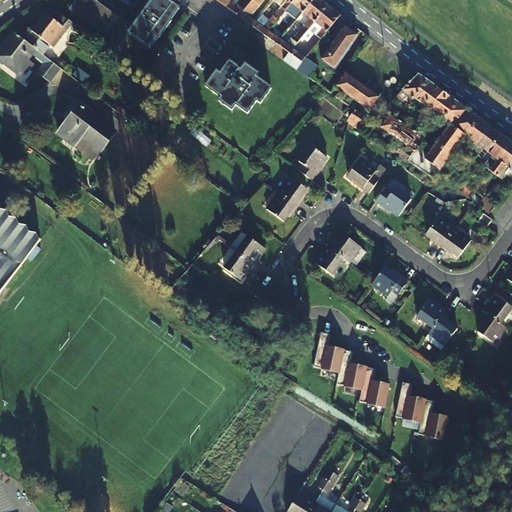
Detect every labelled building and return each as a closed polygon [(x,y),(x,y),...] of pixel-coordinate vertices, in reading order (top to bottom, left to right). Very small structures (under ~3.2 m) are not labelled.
[(128,33),(131,28),(93,0),(77,0),(71,9),(118,45),(128,33)] [(131,28),(128,33),(149,50),(159,37),(160,38),(172,22),(170,21),(179,10),(165,0),(152,0),(140,16),(131,28)] [(285,0),(281,6),(285,10),(290,3),(293,0),(285,0)] [(293,0),(290,3),(298,9),(293,16),(297,19),(302,13),(312,0),(293,0)] [(312,0),(302,13),(310,19),(305,26),(293,40),(297,44),(309,29),(314,23),(328,7),(329,5),(322,0),(312,0)] [(240,15),(243,11),(229,1),(226,5),(225,7),(234,13),(238,17),(240,15)] [(298,9),(290,3),(285,10),(293,16),(298,9)] [(328,7),(314,23),(321,29),(316,35),(305,50),(308,53),(339,16),(340,15),(329,5),(328,7)] [(72,22),(51,6),(46,13),(44,13),(31,31),(28,29),(21,38),(41,53),(48,43),(53,47),(72,22)] [(273,24),(282,13),(278,10),(270,21),(273,24)] [(253,25),(256,21),(243,11),(240,15),(238,17),(252,26),(253,25)] [(310,19),(302,13),(297,19),(305,26),(310,19)] [(286,33),(294,23),(290,20),(282,30),(286,33)] [(265,34),(268,30),(256,21),(253,25),(252,26),(264,35),(265,34)] [(321,29),(314,23),(309,29),(316,35),(321,29)] [(357,34),(345,25),(321,59),(333,68),(357,34)] [(278,43),(281,39),(268,30),(265,34),(264,35),(276,44),(278,43)] [(21,38),(14,32),(0,50),(0,59),(17,73),(20,69),(26,74),(34,64),(28,59),(31,55),(43,63),(37,71),(51,82),(61,68),(60,67),(51,61),(41,53),(21,38)] [(276,44),(288,53),(289,54),(294,48),(281,39),(278,43),(276,44)] [(289,54),(290,54),(299,61),(300,62),(305,57),(305,56),(294,48),(289,54)] [(299,61),(290,54),(285,61),(296,69),(297,67),(300,62),(299,61)] [(297,67),(296,69),(303,73),(311,62),(305,57),(300,62),(297,67)] [(259,103),(270,88),(257,77),(258,75),(245,65),(241,70),(229,60),(219,74),(216,71),(205,86),(220,97),(218,99),(231,109),(235,104),(247,113),(256,100),(259,103)] [(303,73),(309,78),(317,66),(311,62),(303,73)] [(335,85),(371,110),(380,97),(346,72),(344,71),(335,85)] [(415,100),(429,81),(418,73),(394,95),(409,106),(413,99),(415,100)] [(429,96),(431,98),(438,88),(429,81),(415,100),(419,103),(411,115),(416,119),(424,107),(421,105),(429,96)] [(447,95),(438,88),(431,98),(439,104),(447,95)] [(439,104),(431,98),(424,107),(416,119),(420,122),(429,110),(440,118),(453,99),(447,95),(439,104)] [(421,105),(424,107),(431,98),(429,96),(421,105)] [(456,102),(453,99),(440,118),(441,119),(456,102)] [(477,118),(456,102),(441,119),(449,125),(451,125),(460,118),(471,126),(477,118)] [(399,103),(397,106),(405,111),(407,108),(399,103)] [(115,132),(80,105),(59,132),(75,144),(83,135),(102,149),(115,132)] [(355,109),(350,117),(347,121),(349,122),(357,129),(358,127),(366,117),(355,109)] [(386,120),(381,127),(414,151),(416,153),(417,152),(419,148),(426,139),(390,114),(389,115),(384,112),(381,117),(386,120)] [(438,142),(452,151),(463,136),(471,126),(460,118),(451,125),(449,125),(437,141),(438,142)] [(478,118),(465,137),(469,139),(466,143),(467,144),(460,153),(465,156),(487,127),(489,126),(478,118)] [(478,118),(477,118),(471,126),(463,136),(465,137),(478,118)] [(132,128),(135,125),(128,120),(125,123),(132,128)] [(487,127),(465,156),(471,161),(478,153),(476,151),(479,147),(486,152),(499,136),(500,134),(489,126),(487,127)] [(499,136),(486,152),(491,155),(484,165),(491,170),(510,144),(511,143),(506,139),(500,134),(499,136)] [(437,141),(429,136),(427,140),(434,145),(437,141)] [(428,176),(432,178),(451,153),(452,151),(438,142),(437,141),(434,145),(428,154),(425,158),(417,152),(416,153),(414,151),(410,157),(408,160),(429,175),(428,176)] [(397,154),(398,155),(404,166),(404,164),(408,160),(410,157),(391,143),(388,147),(397,154)] [(510,144),(491,170),(490,171),(498,177),(506,167),(509,169),(511,165),(511,143),(510,144)] [(300,172),(315,183),(326,168),(323,166),(329,159),(312,146),(300,163),(305,166),(300,172)] [(428,154),(419,148),(417,152),(425,158),(428,154)] [(491,155),(486,152),(479,161),(484,165),(491,155)] [(0,168),(5,172),(11,164),(0,155),(0,168)] [(450,174),(452,171),(461,161),(457,158),(436,181),(441,185),(445,180),(450,174)] [(368,195),(379,180),(373,175),(376,171),(360,159),(348,176),(355,182),(354,184),(368,195)] [(461,161),(452,171),(460,177),(464,171),(462,169),(467,163),(462,160),(461,161)] [(498,177),(502,180),(508,175),(506,173),(509,169),(506,167),(498,177)] [(473,190),(486,176),(482,172),(468,186),(466,184),(459,191),(466,197),(468,195),(473,190)] [(446,181),(453,187),(458,180),(450,174),(445,180),(446,181)] [(278,193),(297,206),(304,197),(302,195),(307,188),(290,176),(278,193)] [(486,176),(473,190),(478,193),(490,178),(486,176)] [(398,216),(410,199),(395,188),(392,192),(385,188),(375,202),(389,212),(390,210),(398,216)] [(477,203),(479,201),(478,200),(481,195),(478,193),(473,190),(468,195),(466,197),(476,204),(477,203)] [(297,206),(278,193),(267,208),(284,221),(289,213),(291,214),(297,206)] [(488,214),(496,205),(484,196),(479,201),(477,203),(476,204),(488,214)] [(0,273),(21,246),(30,252),(40,238),(0,207),(0,273)] [(478,221),(483,224),(486,227),(492,220),(487,217),(483,214),(482,215),(478,221)] [(441,248),(455,230),(438,218),(427,235),(435,240),(433,242),(441,248)] [(455,230),(441,248),(450,254),(451,252),(460,258),(471,241),(455,230)] [(236,252),(254,265),(260,257),(257,255),(264,247),(248,235),(236,252)] [(329,250),(343,260),(348,263),(361,247),(344,235),(338,243),(336,241),(329,250)] [(21,246),(0,273),(0,290),(6,283),(30,252),(21,246)] [(332,275),(343,260),(329,250),(324,246),(318,254),(321,255),(315,263),(332,275)] [(254,265),(236,252),(224,267),(240,279),(246,271),(248,273),(254,265)] [(394,271),(386,265),(374,282),(373,283),(388,294),(392,290),(398,294),(408,280),(394,269),(394,271)] [(486,314),(500,324),(511,308),(494,295),(489,303),(486,301),(480,310),(486,314)] [(444,312),(448,307),(439,301),(438,303),(430,297),(418,315),(434,327),(444,312)] [(452,318),(444,312),(434,327),(430,332),(446,344),(458,327),(450,321),(452,318)] [(504,327),(500,324),(486,314),(480,322),(483,323),(477,331),(493,343),(504,327)] [(328,333),(318,331),(311,365),(336,371),(333,383),(359,388),(356,400),(381,406),(386,384),(375,381),(375,383),(370,382),(373,368),(352,364),(352,365),(347,364),(350,350),(330,346),(330,347),(325,346),(328,333)] [(409,383),(400,381),(392,416),(417,421),(415,433),(440,439),(445,417),(434,414),(433,416),(428,415),(431,401),(411,397),(411,398),(406,397),(409,383)] [(0,475),(0,493),(14,511),(35,511),(6,471),(0,475)] [(317,484),(322,488),(327,479),(322,476),(317,484)] [(327,479),(322,488),(327,491),(333,483),(327,479)] [(307,511),(315,501),(306,495),(305,497),(297,492),(284,511),(307,511)] [(322,507),(329,511),(332,508),(335,504),(319,494),(317,496),(315,501),(323,506),(322,507)] [(355,508),(360,500),(355,497),(349,505),(355,508)] [(364,503),(360,500),(355,508),(359,511),(364,503)] [(323,506),(315,501),(307,511),(329,511),(322,507),(323,506)]
